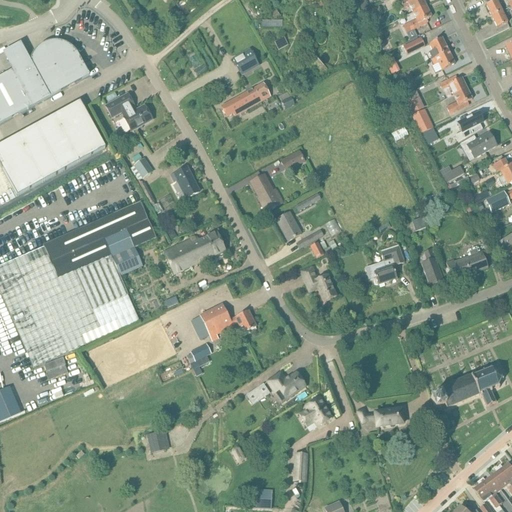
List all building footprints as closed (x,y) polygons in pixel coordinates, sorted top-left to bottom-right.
[(353,0),(360,11),(366,9),(360,0),(353,0)] [(404,0),(399,3),(403,10),(409,7),(413,14),(426,7),(422,0),(404,0)] [(491,17),(502,12),(505,11),(503,6),(499,8),(496,1),(486,6),(491,17)] [(178,9),(183,17),(189,14),(184,6),(178,9)] [(364,14),(367,21),(382,14),(378,7),(364,14)] [(416,21),(410,24),(413,31),(428,23),(426,20),(431,18),(426,7),(413,14),(416,21)] [(276,11),(271,14),(274,19),(280,16),(276,11)] [(507,24),(503,15),(502,12),(491,17),(497,29),(507,24)] [(374,36),(378,44),(386,40),(382,31),(374,36)] [(282,39),(274,43),(278,50),(286,46),(282,39)] [(407,56),(425,48),(420,39),(403,48),(407,56)] [(431,60),(448,52),(441,39),(429,45),(433,53),(429,55),(431,60)] [(11,72),(0,77),(0,124),(89,76),(77,54),(75,51),(72,48),(69,46),(65,44),(61,43),(57,42),(53,42),(49,43),(45,44),(42,45),(38,48),(35,50),(33,53),(31,56),(30,59),(31,61),(29,62),(11,72)] [(21,46),(2,56),(11,72),(29,62),(21,46)] [(249,50),(232,59),(242,77),(259,67),(249,50)] [(442,71),(445,70),(454,65),(448,52),(431,60),(434,66),(438,64),(442,71)] [(393,58),(385,62),(392,76),(400,72),(393,58)] [(450,89),(454,96),(467,90),(461,79),(456,81),(455,78),(440,85),(444,93),(450,89)] [(263,85),(229,104),(221,109),(226,118),(233,115),(234,117),(270,97),(263,85)] [(104,104),(130,94),(128,87),(101,98),(104,104)] [(472,100),(467,90),(454,96),(457,103),(446,109),(450,115),(468,106),(467,103),(472,100)] [(414,93),(403,99),(411,115),(424,109),(416,92),(414,93)] [(123,119),(131,133),(152,121),(144,107),(131,114),(128,110),(134,107),(127,95),(105,107),(112,119),(121,114),(123,118),(123,119)] [(291,98),(281,103),(283,106),(285,110),(295,106),(291,98)] [(83,161),(106,149),(83,108),(74,114),(71,109),(59,116),(83,161)] [(425,111),(411,117),(420,135),(432,130),(433,129),(425,111)] [(461,133),(454,137),(458,144),(482,131),(482,130),(480,131),(478,126),(479,125),(483,123),(478,114),(457,124),(461,133)] [(59,116),(36,129),(61,173),(83,161),(59,116)] [(36,129),(14,141),(38,185),(61,173),(36,129)] [(405,129),(392,136),(395,142),(408,136),(405,129)] [(432,130),(420,135),(426,146),(432,143),(429,138),(435,135),(432,130)] [(473,137),(459,145),(465,156),(470,153),(474,160),(488,152),(497,147),(489,134),(480,139),(476,141),(473,137)] [(0,153),(0,167),(16,198),(38,185),(14,141),(2,147),(4,152),(0,153)] [(286,173),(304,163),(298,152),(280,162),(286,173)] [(129,171),(154,213),(156,212),(158,215),(163,212),(159,204),(155,206),(153,203),(154,202),(144,184),(142,185),(139,181),(142,179),(152,172),(144,160),(134,167),(129,171)] [(493,167),(496,174),(500,172),(502,178),(498,181),(501,186),(505,184),(506,186),(511,184),(511,182),(511,165),(508,167),(504,161),(493,167)] [(459,167),(441,177),(446,184),(464,175),(459,167)] [(187,169),(172,176),(170,177),(174,184),(176,182),(185,200),(199,193),(187,169)] [(250,184),(263,207),(262,208),(265,214),(281,206),(264,176),(250,184)] [(465,176),(448,184),(449,185),(447,186),(449,190),(451,189),(452,190),(468,181),(465,176)] [(60,238),(43,246),(44,248),(58,281),(76,274),(103,338),(139,322),(130,303),(119,277),(142,267),(134,249),(156,239),(140,203),(143,202),(136,185),(135,184),(53,221),(60,238)] [(503,192),(486,201),(492,214),(510,205),(508,202),(511,199),(511,191),(504,195),(503,192)] [(317,195),(295,207),(298,213),(321,201),(317,195)] [(472,201),(474,205),(483,201),(481,196),(472,201)] [(467,210),(471,217),(479,212),(475,206),(467,210)] [(289,214),(276,221),(288,243),(301,235),(289,214)] [(422,218),(412,222),(415,233),(426,229),(422,218)] [(332,222),(327,224),(331,236),(341,233),(338,226),(334,227),(332,222)] [(388,224),(378,230),(380,234),(390,228),(388,224)] [(169,242),(176,238),(173,232),(166,235),(169,242)] [(170,250),(163,253),(169,266),(174,276),(225,252),(216,233),(198,242),(197,238),(191,241),(190,239),(188,240),(189,241),(170,250)] [(486,235),(480,237),(485,253),(491,250),(486,235)] [(316,241),(313,236),(296,245),(299,250),(316,241)] [(317,244),(310,248),(316,259),(323,256),(317,244)] [(380,252),(386,270),(380,272),(379,270),(375,272),(375,274),(373,274),(378,287),(397,281),(392,268),(404,264),(399,252),(398,246),(380,252)] [(453,261),(446,264),(448,269),(452,282),(488,269),(482,253),(480,254),(479,248),(476,247),(468,250),(467,253),(469,258),(453,264),(453,261)] [(44,248),(0,267),(0,292),(32,369),(103,338),(76,274),(58,281),(44,248)] [(407,250),(409,256),(416,254),(414,248),(407,250)] [(424,254),(427,263),(421,265),(429,287),(431,286),(432,289),(440,286),(439,283),(443,282),(435,260),(434,260),(431,251),(424,254)] [(318,280),(313,268),(300,273),(309,293),(318,290),(323,303),(336,298),(327,276),(318,280)] [(170,300),(164,302),(167,309),(178,304),(175,298),(170,300)] [(229,321),(222,307),(206,316),(205,315),(199,317),(200,318),(190,323),(199,340),(209,336),(212,342),(217,339),(215,335),(230,328),(232,331),(233,330),(236,338),(242,335),(256,328),(248,312),(229,321)] [(186,358),(190,366),(211,355),(205,345),(189,354),(191,356),(186,358)] [(437,391),(439,395),(444,406),(446,410),(480,396),(480,397),(481,397),(486,407),(496,403),(491,393),(498,389),(500,388),(503,381),(503,379),(500,372),(499,371),(492,368),(490,368),(471,375),(472,377),(437,391)] [(267,383),(275,395),(281,390),(287,399),(285,401),(286,401),(306,388),(296,374),(285,381),(281,373),(267,383)] [(263,385),(246,396),(252,406),(270,395),(263,385)] [(435,410),(444,406),(439,395),(430,399),(435,410)] [(306,411),(299,416),(304,425),(307,429),(315,424),(317,428),(332,419),(319,399),(305,408),(306,411)] [(375,421),(376,428),(403,425),(401,410),(374,414),(374,416),(366,417),(363,411),(357,414),(362,425),(367,422),(375,421)] [(352,442),(360,439),(357,431),(349,434),(352,442)] [(169,451),(165,432),(147,436),(151,454),(169,451)] [(232,449),(231,453),(237,464),(245,460),(239,448),(236,448),(232,449)] [(306,484),(308,455),(294,454),(292,483),(306,484)] [(501,466),(498,468),(510,484),(511,486),(511,468),(509,465),(503,469),(501,466)] [(497,474),(492,478),(501,490),(506,487),(508,490),(509,489),(511,492),(511,486),(510,484),(498,468),(495,470),(497,474)] [(483,479),(481,481),(493,497),(494,499),(499,506),(502,504),(497,497),(496,494),(501,490),(492,478),(486,482),(483,479)] [(480,486),(474,491),(480,499),(483,504),(489,499),(491,502),(496,508),(499,506),(494,499),(493,497),(481,481),(478,483),(480,486)] [(272,491),(256,491),(255,510),(271,510),(272,491)] [(325,509),(325,511),(342,511),(338,503),(325,509)]
